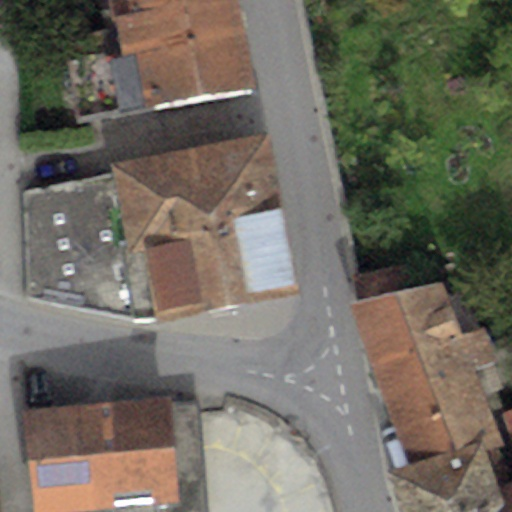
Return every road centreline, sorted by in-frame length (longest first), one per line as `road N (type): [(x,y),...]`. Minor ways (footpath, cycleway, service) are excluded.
road 1 (residential): [(324,378),(322,293),(266,0)]
road 2 (tertiary): [(324,378),(252,376),(0,329)]
road 3 (residential): [(370,511),(349,432),(324,378)]
